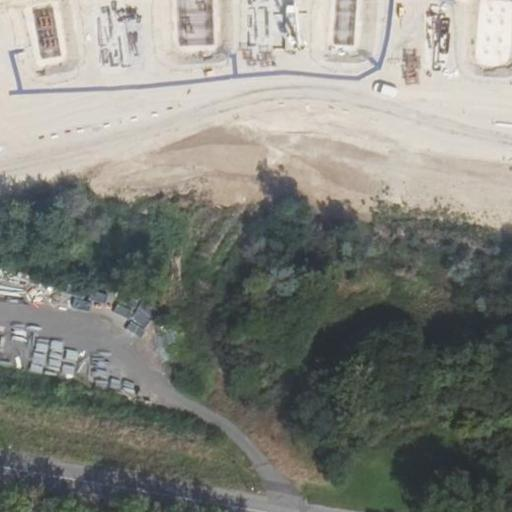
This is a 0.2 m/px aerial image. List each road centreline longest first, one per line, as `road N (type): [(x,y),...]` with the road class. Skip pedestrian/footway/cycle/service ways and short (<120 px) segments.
road 1 (track): [(293,511),(248,443),(106,324),(0,309)]
road 2 (unclassified): [(259,511),(0,468)]
